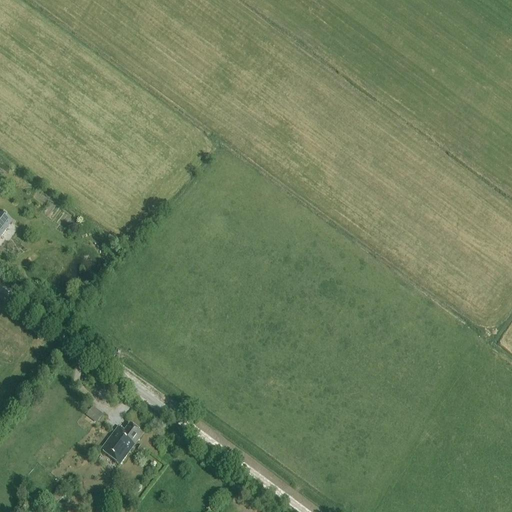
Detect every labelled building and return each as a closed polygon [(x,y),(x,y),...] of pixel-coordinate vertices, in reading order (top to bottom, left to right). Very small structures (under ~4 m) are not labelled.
[(0,238),(6,230),(6,229),(11,222),(12,223),(12,222),(6,218),(7,218),(4,215),(3,216),(0,213),(0,238)] [(94,422),(100,413),(93,407),(86,416),(94,422)] [(118,426),(100,450),(120,465),(131,451),(130,451),(142,434),(129,424),(124,431),(118,426)] [(143,453),(147,448),(141,444),(138,448),(143,453)] [(49,502),(57,507),(71,488),(64,483),(49,502)]
